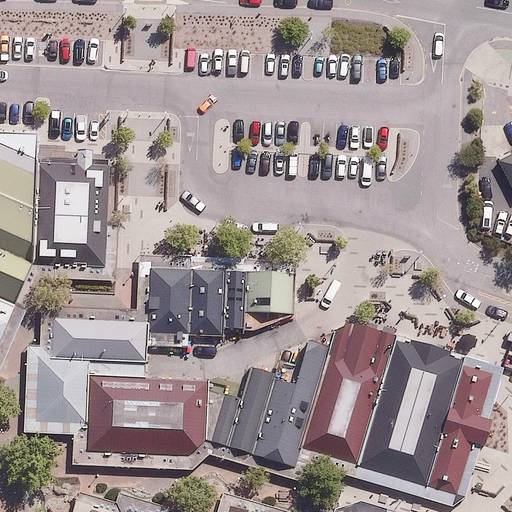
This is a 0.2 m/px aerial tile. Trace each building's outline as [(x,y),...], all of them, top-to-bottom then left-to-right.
[(0,255),(23,265),(26,163),(0,151),(0,255)] [(511,160),(487,173),(507,210),(511,207),(511,160)] [(98,166),(26,163),(23,265),(94,268),(98,166)] [(0,310),(2,312),(23,265),(0,255),(0,310)] [(188,266),(147,264),(144,340),(186,343),(185,332),(188,266)] [(222,268),(188,266),(185,332),(219,333),(219,322),(222,268)] [(242,270),(222,268),(219,322),(241,324),(242,270)] [(292,271),(245,269),(242,327),(252,328),(291,312),(292,271)] [(143,319),(51,316),(49,344),(48,352),(52,353),(142,358),(143,319)] [(345,478),(385,346),(329,329),(322,355),(289,461),(345,478)] [(49,344),(24,344),(21,429),(71,432),(84,431),(86,372),(86,357),(52,353),(48,352),(49,344)] [(457,368),(385,346),(345,478),(343,482),(415,504),(419,492),(457,368)] [(285,473),(289,461),(322,355),(296,347),(282,391),(271,387),(248,462),(285,473)] [(142,358),(86,357),(86,372),(142,374),(142,358)] [(490,378),(457,368),(419,492),(452,502),(490,378)] [(219,453),(248,462),(271,387),(274,378),(245,369),(236,396),(219,453)] [(206,379),(86,372),(84,431),(71,432),(72,461),(190,466),(200,450),(205,388),(206,379)] [(200,450),(219,453),(236,396),(205,388),(200,450)] [(93,511),(60,502),(56,511),(93,511)]
